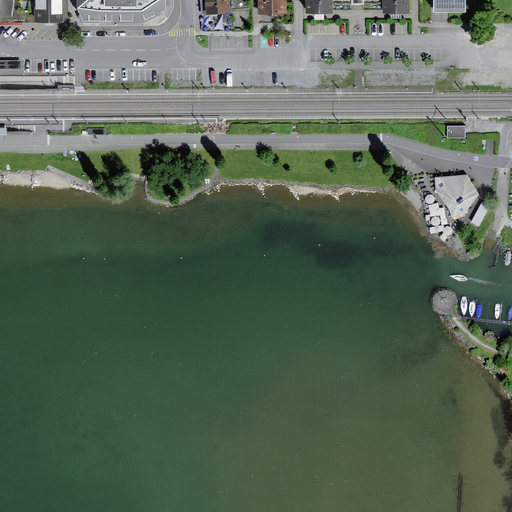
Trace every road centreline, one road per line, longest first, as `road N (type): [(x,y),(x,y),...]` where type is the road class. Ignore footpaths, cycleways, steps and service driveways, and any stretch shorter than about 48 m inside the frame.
road 1 (residential): [(186,45),(202,57),(290,56),(301,40),(511,42)]
road 2 (residential): [(186,45),(0,45)]
